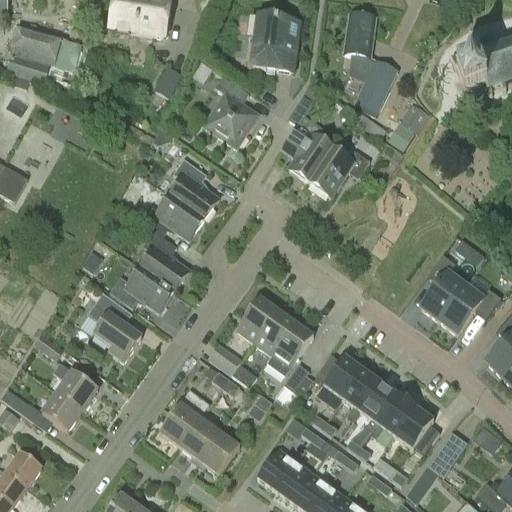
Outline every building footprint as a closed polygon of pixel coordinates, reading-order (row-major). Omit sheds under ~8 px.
[(163,43),(169,7),(127,0),(113,0),(108,33),(163,43)] [(375,22),(348,19),(344,58),(370,61),(375,22)] [(297,28),(258,23),(251,72),(290,77),(297,28)] [(74,49),(66,47),(67,46),(62,45),(62,43),(16,31),(4,80),(43,92),(53,100),(114,136),(118,138),(122,131),(118,129),(121,121),(87,102),(88,99),(86,97),(89,75),(81,73),(78,93),(61,87),(64,74),(72,76),(76,63),(72,61),(74,49)] [(511,46),(504,50),(502,45),(500,46),(501,51),(490,55),(488,50),(486,51),(488,55),(476,59),(474,55),(473,55),(472,54),(450,62),(464,99),(484,91),(488,103),(491,102),(490,97),(500,93),(502,98),(505,97),(504,92),(511,89),(511,46)] [(352,110),(354,111),(353,113),(374,126),(397,75),(374,65),(352,110)] [(167,73),(155,95),(170,103),(182,80),(167,73)] [(241,110),(248,99),(222,81),(214,93),(224,100),(202,132),(236,154),(258,121),(241,110)] [(332,154),(316,143),(322,135),(303,123),(312,109),(302,102),(287,125),(297,132),(281,156),(294,165),(287,175),(309,189),(332,154)] [(428,120),(412,111),(403,126),(419,135),(428,120)] [(348,165),(332,154),(309,189),(330,204),(347,178),(357,185),(369,167),(353,156),(348,165)] [(203,225),(218,204),(199,190),(206,181),(183,164),(172,179),(176,182),(165,197),(170,200),(169,201),(203,225)] [(0,200),(14,208),(26,185),(5,172),(0,169),(0,200)] [(203,225),(169,201),(158,216),(150,211),(139,226),(153,236),(162,242),(168,233),(188,247),(203,225)] [(151,257),(140,273),(174,297),(189,276),(169,262),(176,253),(162,242),(153,236),(142,251),(151,257)] [(82,269),(94,277),(108,255),(96,248),(82,269)] [(439,288),(420,313),(439,327),(467,289),(450,277),(455,270),(444,261),(429,281),(439,288)] [(174,297),(140,273),(128,288),(120,282),(109,298),(132,314),(139,304),(158,318),(174,297)] [(467,289),(439,327),(457,340),(475,315),(486,323),(501,303),(489,294),(483,302),(467,289)] [(123,368),(141,343),(123,331),(132,320),(102,297),(93,310),(94,311),(87,320),(100,329),(92,340),(112,354),(108,358),(123,368)] [(254,349),(276,317),(258,304),(235,335),(254,349)] [(254,349),(271,361),(294,329),(276,317),(254,349)] [(507,345),(486,367),(502,383),(511,372),(511,319),(497,335),(507,345)] [(312,343),(294,329),(271,361),(272,362),(267,369),(284,382),(290,375),(312,343)] [(56,366),(63,356),(41,341),(34,350),(56,366)] [(240,367),(234,363),(218,351),(208,364),(231,380),(239,369),(240,367)] [(344,361),(323,390),(342,404),(363,375),(344,361)] [(63,387),(55,398),(82,417),(97,395),(70,376),(70,377),(61,369),(53,379),(63,387)] [(248,393),(256,382),(239,369),(231,380),(248,393)] [(307,376),(298,369),(282,390),(292,397),(307,376)] [(511,372),(502,383),(511,392),(511,372)] [(363,375),(342,404),(354,412),(349,420),(355,424),(360,416),(381,387),(363,375)] [(229,385),(218,377),(211,387),(222,395),(229,385)] [(222,395),(232,401),(238,392),(229,385),(222,395)] [(381,387),(360,416),(372,425),(366,432),(372,436),(398,400),(381,387)] [(31,427),(39,416),(28,408),(28,409),(7,395),(0,404),(31,427)] [(55,398),(40,419),(67,438),(82,417),(55,398)] [(260,399),(253,409),(264,417),(265,418),(272,408),(271,407),(260,399)] [(398,400),(372,436),(378,441),(383,433),(395,441),(416,413),(416,412),(399,399),(398,400)] [(158,438),(180,454),(201,425),(179,410),(158,438)] [(0,430),(10,437),(19,423),(4,413),(0,418),(0,430)] [(416,413),(395,441),(413,454),(413,453),(423,460),(439,437),(430,430),(433,425),(416,413)] [(317,420),(312,427),(322,434),(326,427),(327,427),(317,420)] [(180,454),(199,468),(220,439),(201,425),(180,454)] [(326,427),(322,434),(332,441),(336,434),(327,427),(326,427)] [(306,432),(302,439),(311,446),(316,439),(306,432)] [(466,448),(451,437),(426,471),(442,482),(466,448)] [(218,482),(238,453),(220,439),(199,468),(218,482)] [(316,439),(311,446),(321,453),(326,446),(316,439)] [(351,445),(347,451),(356,458),(361,452),(351,445)] [(361,452),(356,458),(366,465),(371,459),(361,452)] [(278,454),(257,483),(275,496),(296,467),(278,454)] [(339,456),(334,462),(344,469),(349,463),(339,456)] [(20,458),(6,477),(28,492),(41,473),(20,458)] [(349,463),(344,469),(354,476),(359,470),(349,463)] [(296,467),(275,496),(292,508),(313,478),(296,467)] [(0,502),(13,511),(28,492),(6,477),(0,484),(0,502)] [(396,477),(391,483),(401,490),(406,484),(396,477)] [(313,478),(292,508),(296,511),(314,511),(330,490),(313,478)] [(373,480),(368,486),(378,493),(382,487),(373,480)] [(487,488),(476,500),(489,511),(502,511),(507,506),(511,510),(511,481),(497,498),(487,488)] [(382,487),(378,493),(387,500),(392,494),(382,487)] [(330,490),(314,511),(339,511),(346,502),(330,490)] [(136,511),(137,511),(128,505),(132,500),(124,494),(110,511),(136,511)] [(0,511),(13,511),(0,502),(0,511)] [(359,511),(346,502),(339,511),(359,511)]
